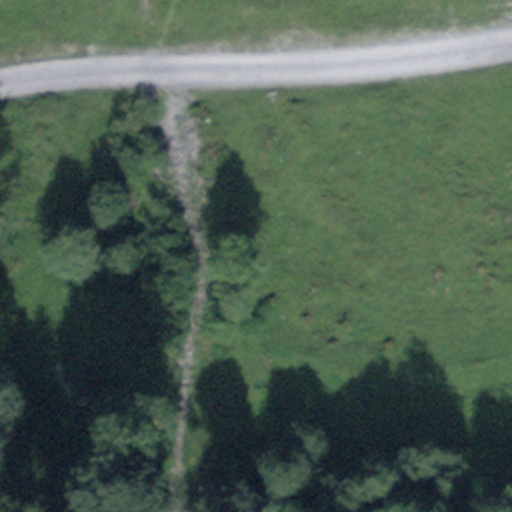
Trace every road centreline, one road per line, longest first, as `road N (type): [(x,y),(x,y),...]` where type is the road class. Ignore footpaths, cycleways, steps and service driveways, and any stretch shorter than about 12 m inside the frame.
road 1 (track): [(0,83),(372,71),(511,34)]
road 2 (track): [(511,369),(422,391),(353,393),(254,352)]
